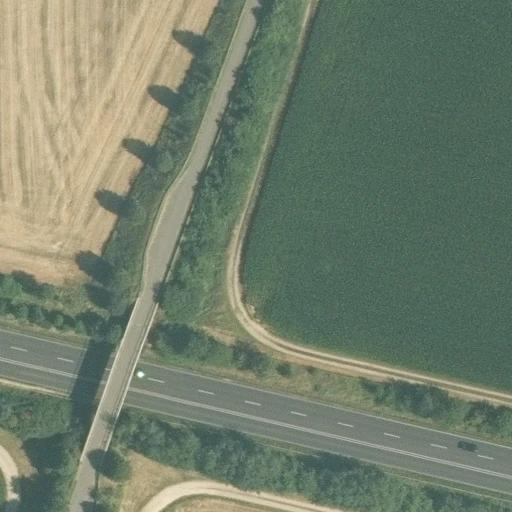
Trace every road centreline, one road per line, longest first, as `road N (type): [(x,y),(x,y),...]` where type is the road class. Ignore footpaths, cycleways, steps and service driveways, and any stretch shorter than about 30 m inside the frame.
road 1 (track): [(312,0),(235,259),(230,292),(240,330),(287,354),(511,409)]
road 2 (trunk): [(511,472),(0,353)]
road 3 (track): [(151,294),(259,0)]
road 4 (track): [(151,294),(90,466)]
road 5 (track): [(151,511),(179,491),(287,511)]
